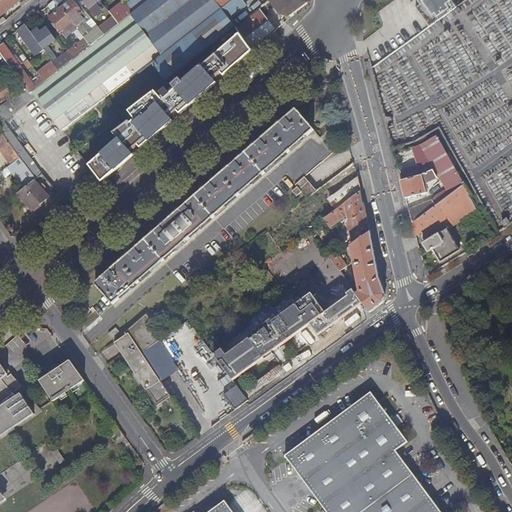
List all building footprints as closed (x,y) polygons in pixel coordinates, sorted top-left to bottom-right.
[(1,0),(0,1),(0,20),(0,19),(0,15),(20,0),(1,0)] [(99,1),(98,0),(81,0),(89,9),(96,3),(99,1)] [(132,0),(127,5),(133,12),(149,0),(132,0)] [(130,15),(161,56),(221,9),(233,0),(149,0),(133,12),(130,15)] [(233,0),(221,9),(228,19),(246,6),(241,0),(233,0)] [(289,17),(307,3),(305,0),(270,0),(270,1),(281,16),(286,13),(289,17)] [(416,7),(429,26),(457,6),(452,0),(419,0),(422,3),(416,7)] [(71,1),(60,9),(75,28),(86,19),(71,1)] [(111,15),(112,16),(118,24),(130,15),(133,12),(127,5),(124,2),(111,13),(111,15)] [(96,3),(89,9),(95,17),(102,11),(101,9),(96,3)] [(75,28),(60,9),(49,18),(66,38),(77,30),(75,28)] [(235,28),(228,19),(221,9),(161,56),(163,57),(152,65),(165,82),(235,28)] [(269,21),(260,9),(235,28),(245,41),(269,21)] [(63,131),(108,96),(151,64),(161,56),(130,15),(118,24),(105,35),(90,46),(73,60),(58,71),(44,83),(29,93),(26,88),(17,94),(0,106),(0,118),(0,119),(2,117),(4,119),(17,110),(15,107),(23,102),(29,110),(39,101),(63,131)] [(112,16),(98,27),(105,35),(118,24),(112,16)] [(24,25),(17,31),(31,50),(31,49),(36,56),(44,51),(31,33),(24,25)] [(49,26),(47,27),(56,41),(58,40),(49,26)] [(52,62),(58,71),(73,60),(68,53),(56,61),(47,48),(56,41),(47,27),(40,32),(37,28),(31,33),(44,51),(52,62)] [(98,27),(84,38),(84,39),(90,46),(105,35),(98,27)] [(68,53),(73,60),(90,46),(84,39),(68,53)] [(253,51),(257,48),(250,39),(246,42),(253,51)] [(0,44),(0,52),(2,55),(12,70),(15,68),(16,69),(20,66),(14,59),(3,43),(0,44)] [(151,64),(152,65),(163,57),(161,56),(151,64)] [(40,78),(44,83),(58,71),(52,62),(37,74),(40,78)] [(15,68),(12,70),(26,88),(29,93),(44,83),(40,78),(38,80),(40,83),(34,86),(20,66),(16,69),(15,68)] [(4,82),(0,85),(0,101),(1,103),(13,94),(4,82)] [(29,110),(23,102),(15,107),(17,110),(21,117),(29,110)] [(297,111),(96,284),(114,305),(315,131),(297,111)] [(37,180),(43,175),(0,119),(0,118),(0,131),(20,158),(30,171),(37,180)] [(35,181),(37,180),(30,171),(20,158),(0,131),(0,147),(2,150),(1,150),(11,165),(9,166),(25,188),(35,181)] [(409,212),(412,224),(451,195),(464,185),(437,136),(417,147),(422,166),(412,170),(405,172),(399,173),(405,197),(406,199),(427,193),(425,184),(437,178),(429,164),(430,163),(439,177),(447,190),(436,197),(432,202),(409,212)] [(331,142),(327,145),(334,153),(338,150),(331,142)] [(437,178),(439,177),(430,163),(429,164),(437,178)] [(361,191),(358,177),(327,200),(336,210),(360,192),(361,191)] [(314,194),(316,192),(305,178),(296,186),(298,188),(292,192),(297,198),(302,193),(307,199),(309,198),(314,194)] [(25,188),(18,193),(33,210),(49,197),(35,181),(25,188)] [(412,224),(416,237),(420,233),(427,243),(448,230),(442,220),(447,216),(453,227),(473,215),(479,211),(464,185),(451,195),(412,224)] [(336,210),(328,216),(324,219),(336,236),(339,234),(334,226),(347,216),(349,222),(347,223),(353,245),(370,233),(364,203),(362,204),(360,192),(336,210)] [(476,220),(483,217),(479,211),(473,215),(476,220)] [(442,220),(448,230),(453,227),(447,216),(442,220)] [(427,243),(424,244),(431,257),(436,254),(442,263),(460,251),(448,230),(427,243)] [(379,277),(370,233),(353,245),(351,246),(358,282),(348,283),(353,290),(363,304),(369,313),(383,303),(385,296),(379,277)] [(338,255),(331,260),(339,272),(346,267),(338,255)] [(192,279),(187,283),(191,289),(196,285),(192,279)] [(130,334),(143,354),(160,342),(148,324),(155,319),(149,313),(127,331),(130,334)] [(109,333),(115,343),(120,340),(117,334),(120,332),(116,327),(109,333)] [(120,340),(115,343),(123,355),(125,354),(159,404),(170,396),(143,354),(130,334),(128,335),(120,340)] [(85,380),(70,360),(39,381),(53,401),(66,393),(65,392),(71,388),(72,389),(85,380)] [(0,511),(0,437),(35,414),(21,393),(16,396),(13,393),(21,385),(11,374),(7,376),(6,375),(7,374),(0,362),(0,511)] [(224,396),(235,411),(248,402),(237,387),(224,396)] [(440,511),(395,452),(407,443),(370,394),(284,457),(325,511),(440,511)] [(118,445),(127,439),(115,423),(106,429),(118,445)] [(47,443),(60,463),(65,460),(52,439),(47,443)] [(232,511),(224,502),(209,511),(232,511)]
